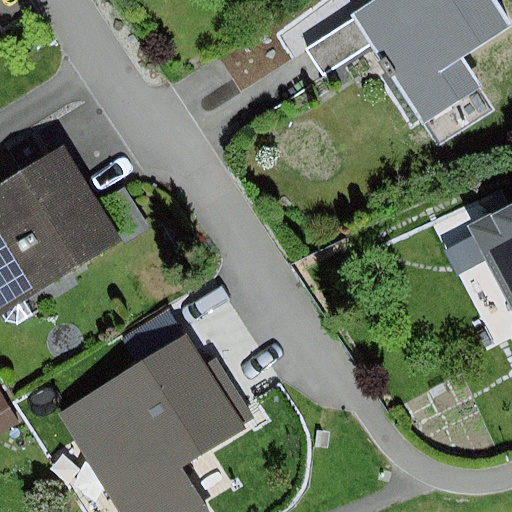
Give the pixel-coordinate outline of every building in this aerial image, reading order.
[(374,0),(350,16),(371,47),(421,120),(476,82),(460,59),(511,26),(493,0),(374,0)] [(371,47),(350,16),(300,49),(320,80),(371,47)] [(74,153),(0,197),(0,318),(0,319),(128,242),(74,153)] [(511,211),(469,232),(511,324),(511,211)] [(196,331),(67,412),(124,503),(253,422),(196,331)] [(0,435),(24,421),(0,381),(0,435)] [(119,511),(107,492),(83,506),(86,511),(119,511)]
